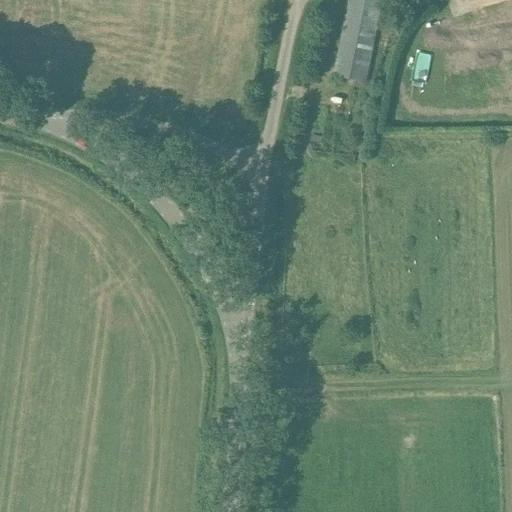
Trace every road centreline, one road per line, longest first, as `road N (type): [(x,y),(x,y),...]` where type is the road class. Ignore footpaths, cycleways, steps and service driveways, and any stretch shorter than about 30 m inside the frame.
road 1 (unclassified): [(239,403),(223,299),(182,223),(107,148),(47,118)]
road 2 (residential): [(239,403),(266,167)]
road 3 (residential): [(266,167),(156,124),(113,115),(47,118)]
road 4 (residential): [(266,167),(301,0)]
